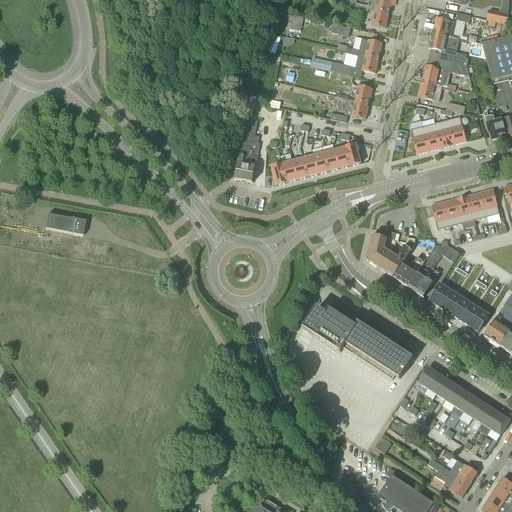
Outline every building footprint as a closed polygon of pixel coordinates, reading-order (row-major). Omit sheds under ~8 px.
[(374,11),(389,14),(392,0),(370,0),(368,10),(374,11)] [(508,16),(509,1),(506,0),(502,0),(499,14),(508,16)] [(386,30),(389,14),(374,11),(371,27),(386,30)] [(506,26),(508,16),(499,14),(488,12),(486,22),(506,26)] [(470,18),(458,15),(456,22),(469,25),(470,18)] [(290,16),(287,29),(301,32),(304,19),(290,16)] [(456,24),(451,23),(436,19),(433,35),(453,39),(456,24)] [(331,34),(349,38),(350,30),(333,26),(331,34)] [(429,50),(449,55),(453,39),(433,35),(429,50)] [(275,54),(281,39),(273,36),(268,51),(275,54)] [(511,37),(482,45),(499,109),(499,108),(500,111),(502,110),(503,112),(506,111),(505,107),(507,106),(511,120),(502,122),(506,138),(507,142),(511,141),(511,37)] [(358,56),(364,57),(379,60),(382,45),(368,41),(362,40),(358,56)] [(258,68),(263,69),(267,58),(262,56),(261,56),(257,67),(258,68)] [(358,56),(358,58),(355,70),(355,71),(361,72),(376,76),(379,60),(364,57),(358,56)] [(447,64),(467,68),(468,61),(449,56),(447,64)] [(313,59),(311,67),(319,69),(321,61),(313,59)] [(319,69),(330,71),(332,65),(325,63),(325,62),(321,61),(319,69)] [(330,72),(349,77),(351,69),(343,67),(332,64),(332,65),(330,71),(330,72)] [(422,83),(443,88),(446,73),(470,78),(467,68),(447,64),(445,72),(438,71),(425,68),(422,83)] [(295,74),(288,73),(286,82),(293,84),(295,74)] [(331,80),(352,84),(353,79),(333,74),(331,80)] [(455,93),(456,91),(448,89),(443,88),(422,83),(419,99),(433,102),(439,103),(442,91),(455,93)] [(358,87),(354,102),(369,106),(373,90),(358,87)] [(250,95),(248,106),(260,107),(261,100),(250,95)] [(271,101),(270,105),(270,108),(280,110),(281,103),(271,101)] [(366,122),(369,106),(354,102),(351,118),(366,122)] [(448,105),(446,113),(447,113),(453,114),(464,116),(465,109),(448,105)] [(491,142),(506,138),(502,122),(502,120),(495,122),(492,113),(486,114),(483,105),(477,106),(480,116),(484,115),(489,134),(491,142)] [(347,124),(348,118),(332,115),(330,121),(347,124)] [(447,122),(454,147),(466,143),(460,119),(447,122)] [(234,181),(252,184),(260,145),(258,145),(259,139),(255,138),(258,122),(246,120),(234,181)] [(454,147),(447,122),(435,125),(442,150),(454,147)] [(423,128),(429,153),(442,150),(435,125),(423,128)] [(417,156),(429,153),(423,128),(410,132),(417,156)] [(345,148),(350,168),(360,165),(355,146),(345,148)] [(334,151),(339,170),(350,168),(345,148),(334,151)] [(324,154),(329,173),(339,170),(334,151),(324,154)] [(313,157),(319,176),(329,173),(324,154),(313,157)] [(283,164),(292,161),(290,155),(281,159),(283,164)] [(303,159),(308,179),(319,176),(313,157),(303,159)] [(292,162),(298,181),(308,179),(303,159),(292,162)] [(282,165),(287,184),(298,181),(292,162),(282,165)] [(287,184),(282,165),(272,168),(277,187),(287,184)] [(493,191),(480,194),(486,219),(499,216),(493,191)] [(486,219),(480,194),(468,197),(474,222),(486,219)] [(456,201),(462,225),(474,222),(468,197),(456,201)] [(444,204),(450,228),(462,225),(456,201),(444,204)] [(450,228),(444,204),(431,207),(437,232),(450,228)] [(46,229),(73,235),(83,237),(86,222),(76,220),(76,221),(48,216),(46,229)] [(396,235),(377,231),(376,238),(371,237),(367,260),(368,262),(385,274),(397,256),(394,254),(393,256),(387,253),(390,241),(392,241),(394,242),(396,235)] [(385,274),(394,279),(402,266),(412,252),(415,247),(406,245),(398,257),(397,256),(385,274)] [(425,264),(418,274),(409,289),(424,299),(440,275),(435,272),(431,279),(431,280),(430,282),(425,278),(428,274),(425,272),(428,268),(433,271),(443,256),(453,263),(459,255),(448,247),(447,247),(441,247),(437,246),(425,264)] [(409,289),(418,274),(425,264),(417,259),(409,271),(402,266),(394,279),(409,289)] [(439,308),(450,292),(440,286),(429,302),(439,308)] [(449,314),(459,298),(450,292),(439,308),(449,314)] [(485,338),(500,348),(508,335),(511,329),(511,296),(509,300),(506,306),(505,305),(499,315),(500,315),(485,338)] [(459,321),(469,304),(459,298),(449,314),(459,321)] [(468,327),(479,311),(469,304),(459,321),(468,327)] [(413,359),(357,323),(355,327),(329,311),(326,315),(317,309),(303,330),(340,354),(343,350),(392,382),(395,377),(399,380),(413,359)] [(478,333),(489,317),(479,311),(468,327),(478,333)] [(511,356),(511,336),(508,335),(500,348),(511,356)] [(418,385),(427,391),(437,376),(427,370),(418,385)] [(437,376),(427,391),(436,397),(446,382),(437,376)] [(446,382),(436,397),(445,403),(455,387),(446,382)] [(455,387),(445,403),(454,409),(464,393),(455,387)] [(464,393),(454,409),(463,414),(473,399),(464,393)] [(473,399),(463,414),(473,420),(482,405),(473,399)] [(482,405),(473,420),(482,426),(491,411),(482,405)] [(501,417),(491,411),(482,426),(491,432),(501,417)] [(510,423),(501,417),(491,432),(500,438),(510,423)] [(374,449),(384,456),(391,446),(381,439),(374,449)] [(485,453),(479,449),(475,456),(481,460),(485,453)] [(459,464),(457,462),(452,470),(472,482),(478,474),(460,463),(459,464)] [(467,491),(472,482),(452,470),(449,475),(447,473),(444,477),(467,491)] [(443,488),(449,492),(461,500),(467,491),(444,477),(438,473),(435,478),(445,485),(443,488)] [(436,511),(439,508),(433,504),(392,476),(378,497),(386,502),(381,506),(385,511),(390,511),(395,509),(400,511),(436,511)] [(511,484),(503,479),(498,488),(511,496),(511,484)] [(511,496),(498,488),(492,496),(504,503),(510,507),(511,504),(511,496)] [(499,511),(511,511),(508,510),(510,507),(504,503),(492,496),(487,504),(499,511)] [(275,511),(277,509),(267,502),(262,510),(258,508),(255,511),(275,511)]
